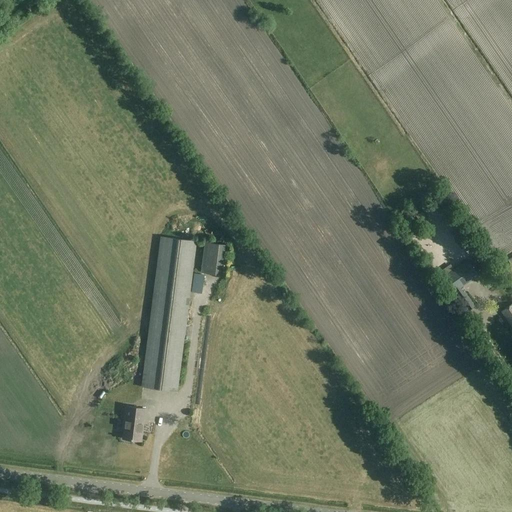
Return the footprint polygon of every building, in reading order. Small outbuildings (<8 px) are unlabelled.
[(430,200),(442,192),(438,186),(425,194),(430,200)] [(428,221),(423,211),(416,215),(422,224),(428,221)] [(176,391),(195,241),(162,237),(143,386),(176,391)] [(221,275),(225,244),(205,241),(200,272),(221,275)] [(406,253),(415,268),(420,265),(416,259),(419,257),(414,248),(406,253)] [(465,290),(463,291),(460,288),(479,275),(467,259),(443,276),(455,292),(455,291),(458,295),(468,310),(474,305),(465,290)] [(511,302),(500,311),(505,317),(506,317),(511,325),(511,302)] [(145,417),(146,408),(125,406),(122,427),(125,428),(123,438),(132,439),(132,438),(141,439),(144,417),(145,417)]
